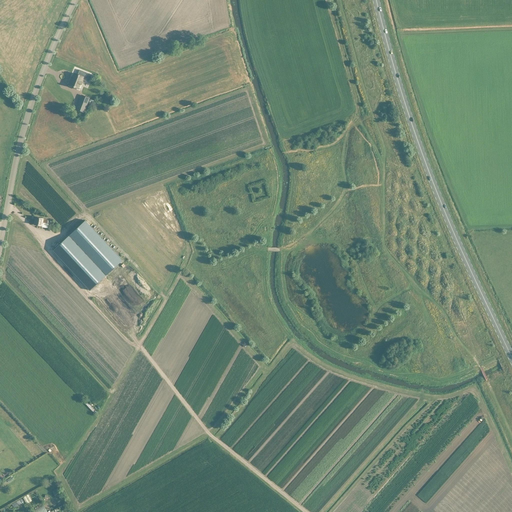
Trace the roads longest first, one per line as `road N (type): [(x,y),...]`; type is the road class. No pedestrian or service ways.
road 1 (primary): [(511,359),(430,180),(375,0)]
road 2 (track): [(356,115),(385,167),(388,251),(477,357)]
road 3 (unclassified): [(0,246),(23,129),(74,0)]
